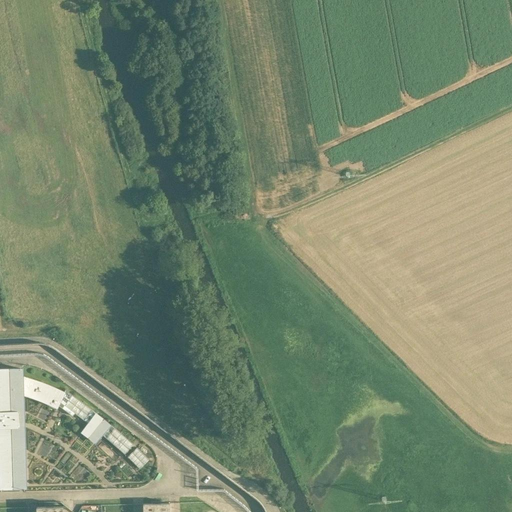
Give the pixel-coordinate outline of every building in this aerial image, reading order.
[(27,373),(0,373),(0,480),(0,496),(31,495),(28,401),(28,381),(27,373)] [(45,387),(28,381),(28,401),(34,403),(46,408),(61,415),(68,398),(60,393),(45,387)] [(95,413),(76,399),(68,409),(87,423),(95,413)] [(115,429),(100,417),(85,437),(100,448),(115,429)] [(137,448),(120,433),(112,442),(129,457),(137,448)] [(152,463),(141,453),(133,462),(143,472),(152,463)]
